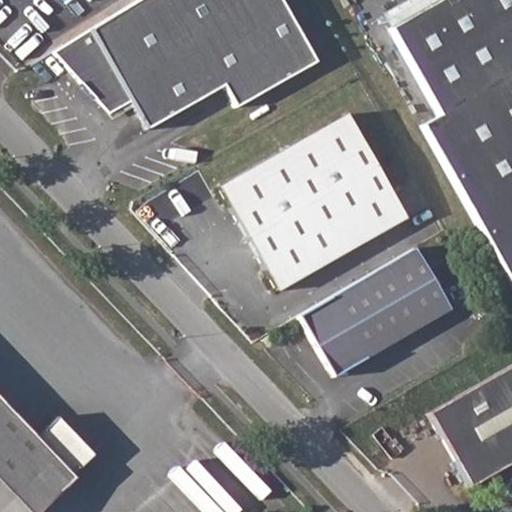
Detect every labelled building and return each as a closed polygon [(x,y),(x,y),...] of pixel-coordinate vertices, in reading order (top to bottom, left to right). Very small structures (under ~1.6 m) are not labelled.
[(61,50),(51,57),(106,118),(128,105),(144,133),(220,90),(232,111),(312,65),(275,0),(138,0),(115,15),(61,50)] [(420,131),(446,176),(488,151),(511,135),(511,0),(447,0),(388,36),(438,121),(420,131)] [(402,221),(342,117),(215,190),(274,293),(402,221)] [(511,135),(488,151),(446,176),(511,285),(511,135)] [(411,250),(294,317),(325,371),(336,374),(446,311),(411,250)] [(511,365),(425,414),(467,489),(494,473),(507,496),(511,493),(511,365)] [(0,405),(0,506),(50,459),(67,477),(88,457),(52,419),(32,439),(0,405)]
